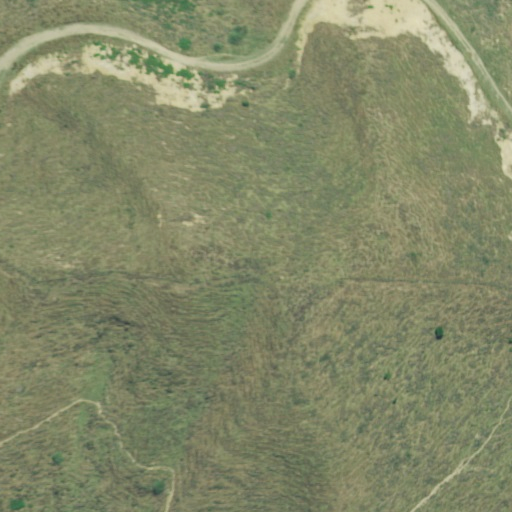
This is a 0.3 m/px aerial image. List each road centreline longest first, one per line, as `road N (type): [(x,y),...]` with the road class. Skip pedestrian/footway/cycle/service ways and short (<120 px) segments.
road 1 (track): [(0,67),(55,48),(132,63),(190,58),(257,8),(306,0)]
road 2 (track): [(371,0),(433,40),(511,154)]
